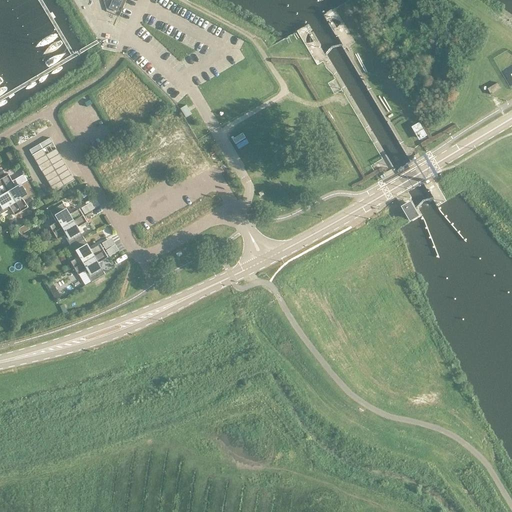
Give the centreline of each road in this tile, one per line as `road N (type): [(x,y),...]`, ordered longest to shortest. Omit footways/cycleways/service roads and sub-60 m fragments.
road 1 (unclassified): [(246,229),(233,208),(140,259),(45,109),(0,136)]
road 2 (secondary): [(263,259),(511,117)]
